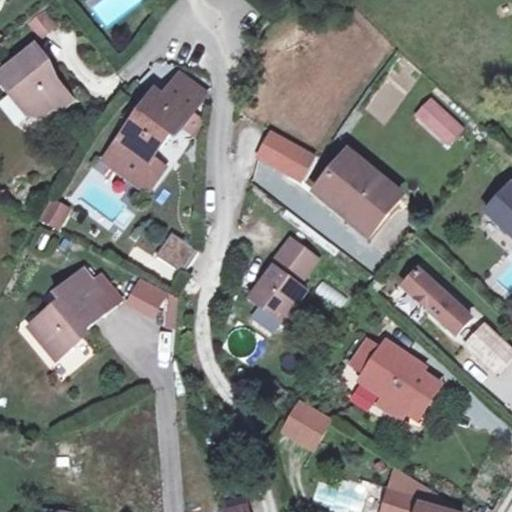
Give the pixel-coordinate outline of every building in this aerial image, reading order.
[(52,64),(38,47),(0,76),(31,115),(43,115),(53,107),(64,108),(74,101),(48,67),(52,64)] [(183,78),(175,87),(189,98),(195,90),(207,99),(209,97),(183,78)] [(158,93),(121,144),(108,161),(126,175),(139,157),(151,166),(182,124),(186,127),(207,99),(195,90),(189,98),(175,87),(166,99),(158,93)] [(460,125),(430,98),(418,113),(449,139),(460,125)] [(303,184),(318,155),(269,129),(254,158),(303,184)] [(405,194),(351,153),(321,193),(353,217),(358,210),(380,227),(405,194)] [(511,181),(487,210),(511,232),(511,181)] [(62,204),(56,200),(46,217),(63,227),(70,214),(59,208),(62,204)] [(72,210),(62,204),(59,208),(70,214),(72,210)] [(375,234),(380,227),(358,210),(353,217),(375,234)] [(172,232),(156,253),(185,273),(200,251),(172,232)] [(321,260),(294,241),(274,268),(277,270),(256,298),(285,321),(309,291),(301,285),(321,260)] [(87,268),(78,276),(99,301),(109,293),(87,268)] [(420,269),(404,286),(454,332),(470,315),(420,269)] [(65,301),(34,327),(62,360),(81,343),(77,339),(109,312),(99,301),(78,276),(58,293),(65,301)] [(124,304),(155,321),(159,315),(171,322),(182,301),(139,277),(124,304)] [(511,354),(511,350),(485,324),(466,346),(494,374),(511,354)] [(380,352),(367,343),(351,367),(364,376),(359,384),(384,400),(378,408),(401,423),(406,415),(418,422),(440,390),(415,373),(419,368),(384,345),(380,352)] [(329,423),(299,406),(283,434),(313,451),(329,423)] [(45,482),(80,490),(90,446),(56,437),(45,482)] [(397,473),(390,490),(402,494),(407,480),(397,473)] [(440,502),(407,480),(402,494),(390,490),(383,511),(452,511),(453,509),(440,502)] [(318,482),(312,503),(345,511),(360,511),(366,495),(318,482)] [(222,511),(245,511),(244,503),(221,507),(222,511)]
